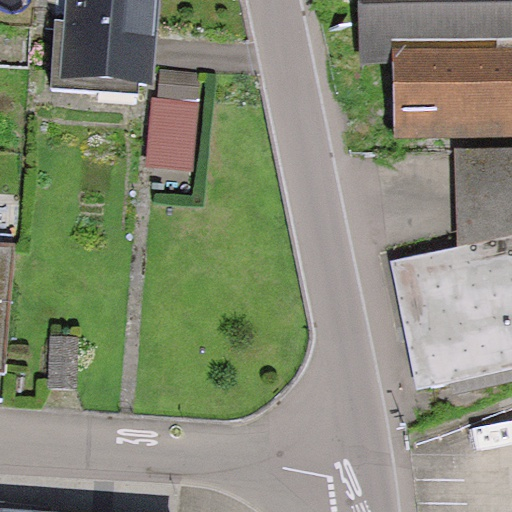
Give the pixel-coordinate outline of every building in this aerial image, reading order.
[(147,0),(67,0),(66,17),(47,15),(43,73),(141,80),(147,0)] [(511,0),(357,0),(358,48),(390,48),(391,119),(511,116),(511,0)] [(193,59),(160,56),(152,154),(185,156),(193,59)] [(511,133),(462,133),(461,234),(506,228),(511,227),(511,133)] [(8,235),(0,234),(0,366),(1,367),(8,235)] [(501,245),(403,257),(418,373),(511,361),(511,306),(509,307),(501,245)] [(73,327),(37,326),(35,377),(71,378),(73,327)] [(0,511),(172,511),(173,511),(0,499),(0,511)]
